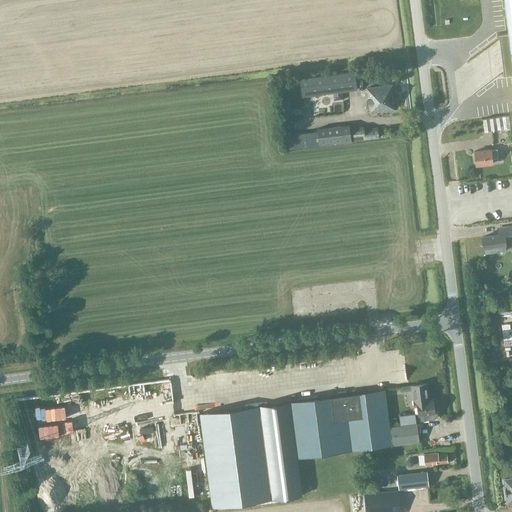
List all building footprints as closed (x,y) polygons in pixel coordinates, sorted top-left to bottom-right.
[(511,0),(501,0),(508,45),(511,79),(511,0)] [(300,79),(302,98),(357,90),(354,73),(300,79)] [(366,89),(368,105),(370,105),(371,113),(394,110),(391,85),(366,89)] [(281,115),(290,113),(288,99),(279,101),(281,115)] [(509,115),(483,119),(484,131),(510,127),(509,115)] [(377,130),(365,131),(364,126),(349,128),(349,125),(319,128),(319,131),(289,134),(290,150),(351,143),(351,142),(378,138),(377,130)] [(474,152),(475,166),(492,164),(492,159),(497,158),(496,150),(474,152)] [(498,235),(482,237),(484,252),(494,251),(495,252),(497,252),(498,254),(500,254),(502,254),(503,253),(504,251),(505,250),(504,239),(511,237),(511,227),(497,229),(498,235)] [(417,406),(418,415),(420,415),(420,420),(432,419),(434,418),(436,417),(437,415),(438,413),(438,410),(435,410),(434,396),(430,397),(428,382),(411,384),(414,406),(417,406)] [(384,389),(345,395),(352,450),(391,445),(390,436),(389,429),(385,400),(384,389)] [(352,450),(345,395),(199,415),(212,509),(303,497),(297,457),(352,450)] [(391,429),(389,429),(390,436),(392,436),(393,444),(419,441),(415,413),(399,415),(401,426),(390,427),(391,429)] [(437,452),(423,454),(424,456),(425,465),(448,463),(447,453),(438,454),(437,452)] [(429,471),(396,475),(398,490),(430,486),(429,471)] [(367,495),(368,501),(367,501),(368,511),(399,511),(398,498),(397,498),(396,491),(367,495)]
